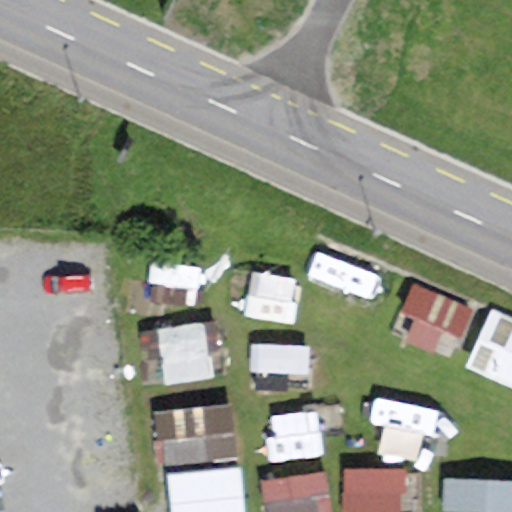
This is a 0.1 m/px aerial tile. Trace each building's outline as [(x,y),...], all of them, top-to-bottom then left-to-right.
[(425,272),(408,320),(465,341),(483,293),(425,272)] [(476,353),(511,367),(511,297),(500,292),(476,353)] [(162,316),(169,372),(227,364),(220,308),(162,316)] [(391,385),(384,436),(461,446),(467,395),(391,385)] [(291,443),(331,439),(327,400),(287,404),(291,443)] [(181,509),(248,504),(242,407),(175,412),(181,509)] [(355,507),(412,506),(412,454),(355,454),(355,507)] [(345,511),(338,457),(272,466),(278,511),(345,511)] [(462,511),(511,511),(511,468),(462,469),(462,511)]
